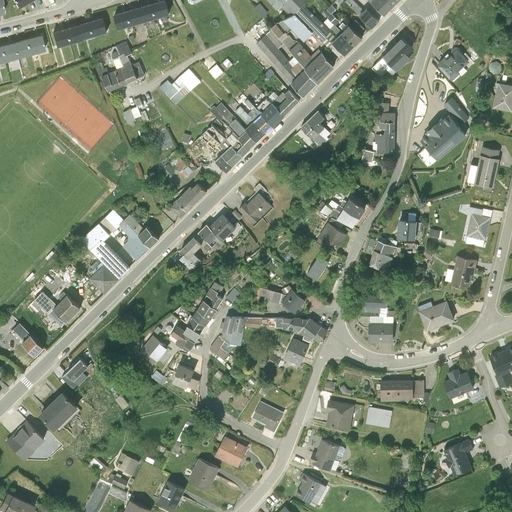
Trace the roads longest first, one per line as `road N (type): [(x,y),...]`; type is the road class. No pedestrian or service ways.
road 1 (tertiary): [(25,383),(345,68)]
road 2 (residential): [(423,0),(429,30),(403,114),(400,165),(350,258),(337,309)]
road 3 (residential): [(337,309),(230,311),(205,338),(201,375),(214,411),(286,451)]
road 4 (residential): [(333,341),(376,361),(407,362),(469,340)]
road 5 (residential): [(490,331),(511,211)]
road 6 (residential): [(333,341),(286,451)]
